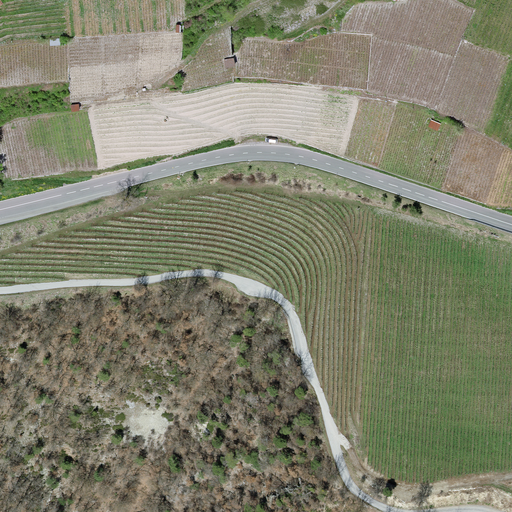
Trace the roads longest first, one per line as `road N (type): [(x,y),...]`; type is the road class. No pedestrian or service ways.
road 1 (secondary): [(511,224),(328,163),(269,152),(203,160),(0,210)]
road 2 (track): [(0,254),(175,196),(234,187),(345,201),(511,245)]
road 3 (track): [(332,435),(381,485),(430,490),(511,477)]
